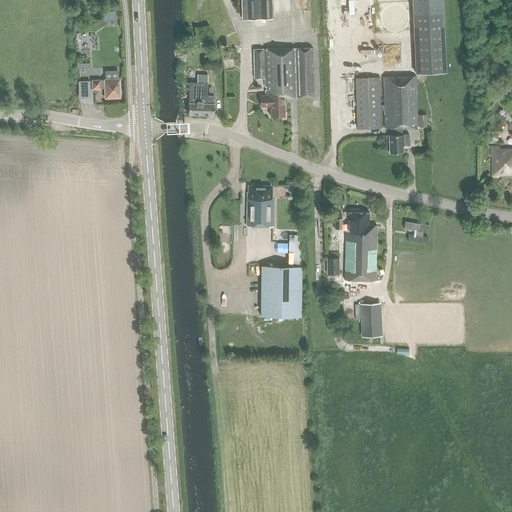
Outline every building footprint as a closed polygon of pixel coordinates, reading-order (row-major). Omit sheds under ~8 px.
[(272,18),(271,0),(246,0),(247,4),(241,4),(241,13),(247,13),(247,19),(272,18)] [(411,0),(415,74),(445,73),(441,0),(411,0)] [(492,37),(480,36),(479,48),(492,48),(492,37)] [(271,107),(271,118),(285,117),(284,103),(287,103),(287,98),(297,98),(314,97),(313,48),(253,50),(254,67),(265,67),(265,96),(260,96),(261,107),(271,107)] [(188,115),(215,116),(215,105),(213,105),(214,97),(207,96),(208,75),(197,75),(197,83),(189,83),(188,115)] [(409,135),(405,135),(402,135),(402,128),(412,128),(412,127),(418,128),(416,76),(385,77),(384,78),(383,78),(384,105),(380,105),(379,78),(356,78),(357,129),(381,129),(380,111),(384,111),(385,128),(391,128),(391,135),(389,135),(389,154),(403,153),(403,146),(409,146),(409,135)] [(92,89),(100,89),(105,89),(105,98),(119,97),(118,79),(104,80),(92,81),(92,89)] [(426,127),(426,114),(418,115),(418,127),(426,127)] [(511,150),(502,151),(499,147),(492,147),(492,157),(493,158),(493,175),(494,175),(494,176),(498,176),(500,174),(511,174),(511,150)] [(273,227),(273,200),(271,200),(271,187),(249,187),(249,193),(247,193),(246,226),(273,227)] [(376,226),(368,226),(368,212),(347,212),(347,230),(345,230),(345,281),(376,281),(376,226)] [(402,220),(401,228),(412,230),(411,236),(407,235),(407,241),(426,244),(427,238),(419,237),(420,231),(425,232),(426,224),(402,220)] [(289,235),(288,267),(260,267),(260,317),(300,317),(301,267),(298,267),(299,240),(297,240),(297,235),(289,235)] [(327,258),(327,274),(339,274),(339,258),(327,258)] [(381,335),(379,304),(361,305),(363,336),(381,335)]
